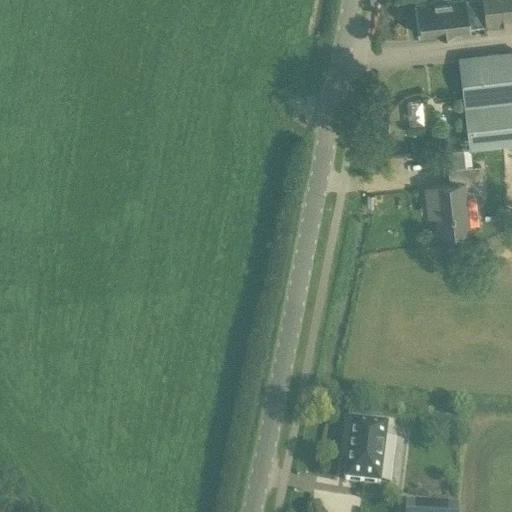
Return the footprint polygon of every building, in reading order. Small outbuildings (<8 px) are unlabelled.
[(440,0),(413,4),(417,36),(469,31),(468,28),(485,26),(482,0),(440,0)] [(511,0),(482,0),(485,27),(511,24),(511,0)] [(511,51),(460,58),(471,149),(511,143),(511,51)] [(436,216),(438,233),(469,230),(465,190),(483,188),(480,166),(472,166),(470,149),(446,152),(450,183),(423,186),(426,217),(436,216)] [(351,421),(344,480),(379,485),(386,426),(351,421)] [(455,511),(456,505),(406,502),(405,511),(455,511)]
